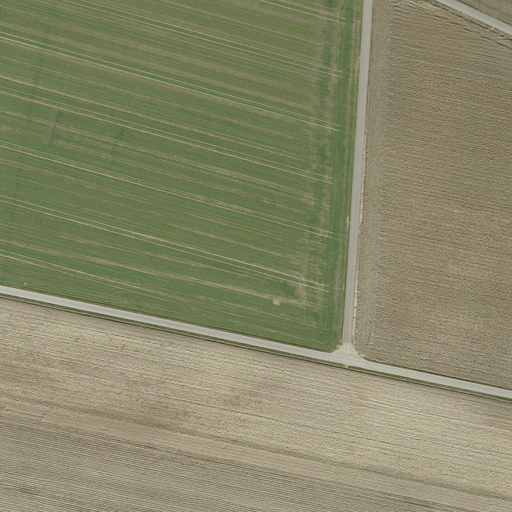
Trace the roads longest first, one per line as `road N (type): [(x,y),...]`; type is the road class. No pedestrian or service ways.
road 1 (track): [(0,290),(511,396)]
road 2 (track): [(346,361),(368,0)]
